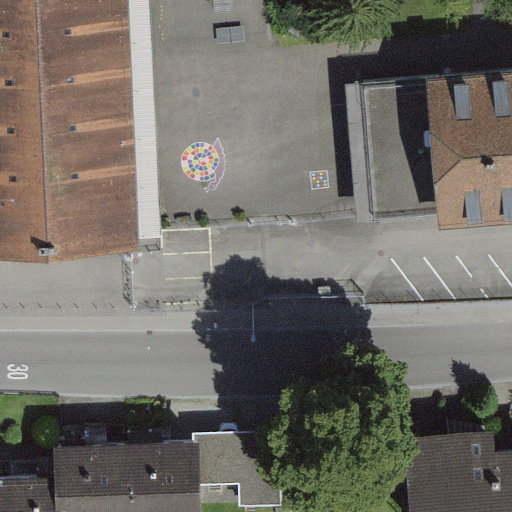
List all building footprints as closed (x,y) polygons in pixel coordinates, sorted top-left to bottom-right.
[(134,0),(0,0),(0,243),(145,237),(134,0)] [(511,73),(377,83),(387,227),(511,218),(511,73)] [(204,423),(134,427),(138,511),(179,511),(209,510),(204,423)] [(138,511),(134,427),(63,431),(67,511),(138,511)] [(503,432),(417,438),(421,511),(511,511),(511,453),(504,454),(503,432)] [(65,511),(64,457),(0,459),(0,465),(1,511),(65,511)]
